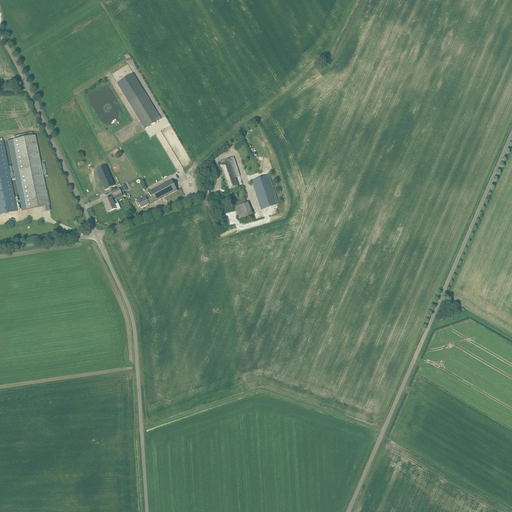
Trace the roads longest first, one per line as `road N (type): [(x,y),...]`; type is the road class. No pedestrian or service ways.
road 1 (unclassified): [(347,511),(511,132)]
road 2 (unclassified): [(146,511),(133,328),(95,235)]
road 3 (unclassified): [(95,235),(0,32)]
